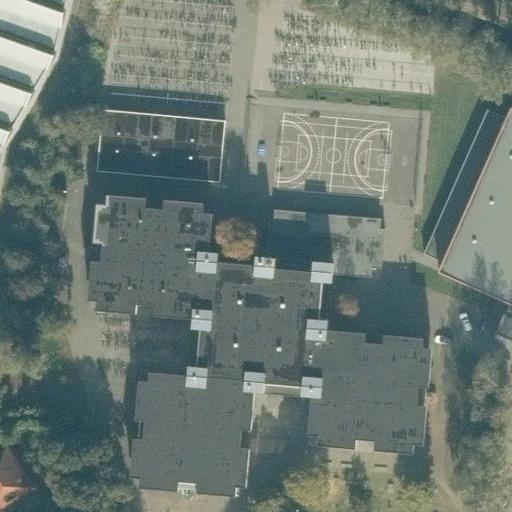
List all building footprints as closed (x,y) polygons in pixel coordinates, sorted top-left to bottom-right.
[(0,0),(0,203),(11,145),(60,59),(74,0),(0,0)] [(511,108),(508,118),(488,109),(424,254),(444,263),(439,273),(511,304),(506,315),(505,314),(496,334),(497,334),(499,330),(511,335),(511,108)] [(226,121),(103,110),(98,172),(221,182),(226,121)] [(386,229),(366,227),(275,219),(270,219),(267,258),(257,257),(256,266),(219,263),(219,253),(210,253),(214,214),(204,213),(205,204),(166,200),(165,210),(147,208),(148,199),(108,195),(108,205),(98,204),(94,243),(104,244),(102,262),(93,261),(89,301),(99,302),(98,311),(137,314),(138,305),(156,307),(155,316),(194,319),(193,329),(202,330),(200,367),(190,366),(189,376),(151,373),(150,382),(140,381),(137,420),(146,421),(145,439),(135,438),(132,478),(141,479),(141,488),(180,492),(181,482),(199,484),(198,493),(237,497),(238,487),(248,488),(251,449),(241,448),(243,430),(253,431),(256,392),(265,393),(266,383),(283,385),(304,387),(303,396),(317,398),(314,436),(319,436),(318,441),(357,444),(357,439),(376,441),(376,446),(415,449),(415,445),(420,445),(423,406),(418,406),(420,387),(425,388),(428,349),(423,348),(424,343),(385,340),(385,345),(366,343),(366,338),(333,335),(334,331),(328,331),(329,321),(320,320),(323,282),(333,283),(333,274),(372,277),(372,276),(373,268),(382,268),(386,229)] [(0,511),(34,487),(8,448),(0,453),(0,511)]
